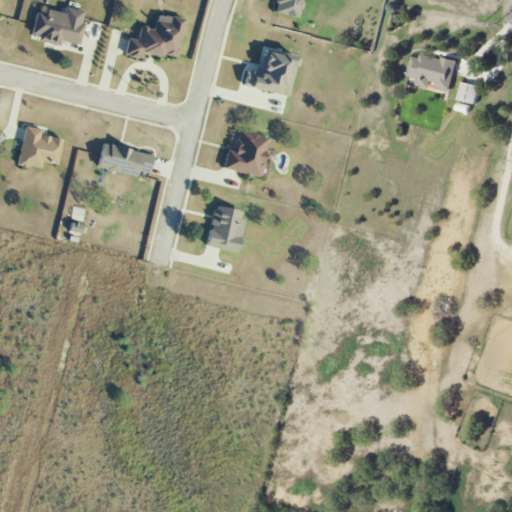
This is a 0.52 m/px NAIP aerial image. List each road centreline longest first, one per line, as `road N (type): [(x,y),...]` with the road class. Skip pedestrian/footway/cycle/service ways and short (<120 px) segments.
road 1 (residential): [(225,0),(157,260)]
road 2 (residential): [(0,75),(191,124)]
